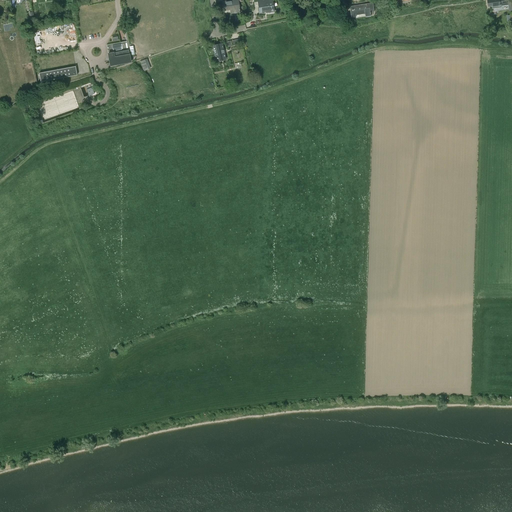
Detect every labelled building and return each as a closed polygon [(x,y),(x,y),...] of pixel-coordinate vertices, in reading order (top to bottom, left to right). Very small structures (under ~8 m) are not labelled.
[(222,2),(224,10),(231,9),(231,13),(240,12),(240,9),(239,9),(238,2),(241,2),(241,0),(234,0),(222,2)] [(257,0),(259,13),(274,11),(272,2),(272,0),(269,0),(262,1),(262,0),(257,0)] [(47,18),(43,2),(35,5),(39,20),(47,18)] [(370,12),(374,12),(373,3),(349,6),(351,18),(356,17),(355,14),(364,13),(365,17),(371,16),(370,14),(371,14),(370,12)] [(108,54),(110,66),(131,62),(129,55),(129,50),(128,50),(127,41),(107,45),(108,54)] [(213,46),(217,61),(225,59),(222,44),(217,45),(213,46)] [(140,61),(144,71),(149,69),(145,59),(140,61)] [(39,73),(41,82),(77,75),(75,66),(39,73)]
